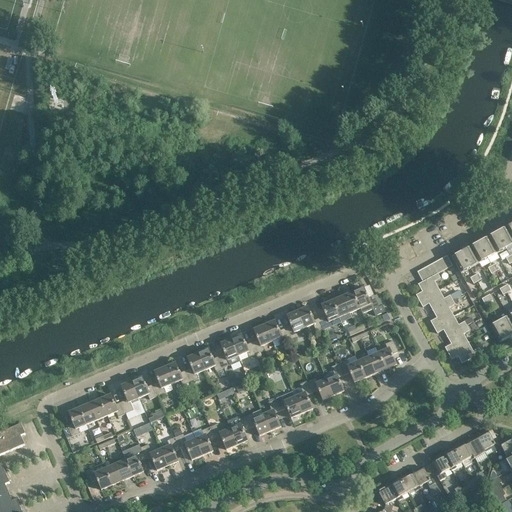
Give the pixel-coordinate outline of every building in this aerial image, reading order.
[(511,246),(511,238),(506,228),(497,233),(506,250),(511,246)] [(506,250),(497,233),(488,238),(497,255),(506,250)] [(497,255),(488,238),(479,243),(488,260),(497,255)] [(488,260),(479,243),(470,248),(479,265),(488,260)] [(479,265),(470,248),(461,253),(470,270),(479,265)] [(470,270),(461,253),(452,258),(461,275),(470,270)] [(453,266),(447,256),(442,259),(448,269),(453,266)] [(448,269),(442,259),(437,262),(443,272),(448,269)] [(443,272),(437,262),(432,265),(438,274),(443,272)] [(438,274),(432,265),(427,267),(433,277),(438,274)] [(433,277),(427,267),(422,270),(428,280),(433,277)] [(428,280),(422,270),(417,273),(423,283),(428,280)] [(438,274),(433,277),(428,280),(423,283),(418,285),(422,293),(416,296),(419,302),(440,291),(435,282),(441,279),(438,274)] [(364,288),(353,293),(360,310),(369,306),(371,311),(379,307),(374,296),(368,298),(364,288)] [(444,299),(440,291),(419,302),(422,308),(429,305),(433,312),(453,301),(450,296),(444,299)] [(460,291),(451,296),(453,300),(462,295),(460,291)] [(360,310),(353,293),(343,297),(350,314),(360,310)] [(350,314),(343,297),(332,302),(339,318),(350,314)] [(455,305),(453,301),(433,312),(437,319),(430,323),(434,329),(454,317),(449,308),(455,305)] [(339,318),(332,302),(321,306),(326,316),(320,319),(325,330),(333,327),(331,322),(339,318)] [(308,307),(298,312),(305,329),(313,325),(317,334),(325,330),(320,319),(314,321),(308,307)] [(305,329),(298,312),(287,317),(291,327),(285,329),(290,341),(298,337),(296,332),(305,329)] [(459,326),(454,317),(434,329),(437,334),(443,331),(447,338),(467,327),(465,323),(459,326)] [(511,336),(511,324),(508,317),(499,322),(508,339),(511,336)] [(275,322),(264,326),(272,343),(280,339),(282,344),(290,341),(285,329),(280,332),(275,322)] [(508,339),(499,322),(490,327),(499,344),(508,339)] [(272,343),(264,326),(254,331),(258,341),(252,343),(257,355),(265,351),(263,346),(272,343)] [(470,331),(467,327),(447,338),(451,345),(445,349),(448,355),(469,343),(464,335),(470,331)] [(242,336),(231,340),(238,357),(247,353),(249,358),(257,355),(252,343),(246,346),(242,336)] [(238,357),(231,340),(220,345),(225,355),(219,357),(224,369),(232,365),(230,361),(238,357)] [(387,350),(379,353),(386,370),(397,366),(393,355),(398,353),(393,341),(385,345),(387,350)] [(473,352),(469,343),(448,355),(451,361),(458,357),(462,365),(482,354),(479,349),(473,352)] [(209,350),(198,354),(205,371),(214,367),(216,372),(224,369),(219,357),(213,360),(209,350)] [(386,370),(379,353),(368,358),(376,375),(386,370)] [(205,371),(198,354),(187,359),(192,369),(186,371),(191,383),(199,379),(197,375),(205,371)] [(376,375),(368,358),(358,362),(365,379),(376,375)] [(349,366),(347,361),(339,364),(344,376),(350,373),(354,384),(365,379),(358,362),(349,366)] [(176,364),(165,368),(172,385),(181,381),(183,386),(191,383),(186,371),(180,374),(176,364)] [(344,376),(339,364),(331,368),(335,376),(327,380),(333,397),(344,392),(338,378),(344,376)] [(172,385),(165,368),(154,373),(159,383),(153,385),(158,397),(166,394),(164,389),(172,385)] [(143,378),(132,382),(139,399),(148,395),(150,400),(158,397),(153,385),(147,388),(143,378)] [(316,379),(308,382),(313,394),(318,391),(323,401),(333,397),(327,380),(318,384),(316,379)] [(139,399),(132,382),(121,387),(127,401),(121,403),(126,415),(134,411),(130,403),(139,399)] [(249,382),(243,385),(245,390),(251,387),(249,382)] [(313,394),(308,382),(300,385),(304,394),(295,398),(302,415),(313,410),(307,396),(313,394)] [(232,389),(226,391),(228,397),(235,394),(232,389)] [(111,396),(100,400),(107,417),(116,413),(118,418),(126,415),(121,403),(115,406),(111,396)] [(284,396),(276,400),(281,411),(287,409),(291,419),(302,415),(295,398),(286,401),(284,396)] [(107,417),(100,400),(90,405),(97,421),(107,417)] [(281,411),(276,400),(268,403),(272,412),(263,415),(270,432),(281,428),(275,414),(281,411)] [(97,421),(90,405),(79,409),(86,426),(97,421)] [(86,426),(79,409),(68,414),(73,424),(67,426),(72,438),(80,434),(78,429),(86,426)] [(253,414),(245,417),(249,429),(255,427),(259,437),(270,432),(263,415),(255,419),(253,414)] [(249,429),(245,417),(237,421),(239,426),(230,429),(237,446),(248,442),(244,432),(249,429)] [(22,427),(22,425),(1,434),(9,453),(25,446),(24,444),(21,437),(26,435),(22,427)] [(218,425),(210,428),(215,440),(220,437),(226,451),(237,446),(230,429),(222,433),(218,425)] [(180,428),(172,432),(175,438),(182,435),(180,428)] [(215,440),(210,428),(202,431),(204,436),(195,440),(202,457),(213,452),(209,442),(215,440)] [(488,431),(477,438),(484,451),(485,451),(486,453),(488,456),(494,453),(493,452),(496,453),(498,446),(496,445),(488,431)] [(0,457),(9,453),(1,434),(0,434),(0,457)] [(183,435),(175,438),(180,450),(186,447),(192,461),(202,457),(195,440),(187,443),(183,435)] [(180,450),(175,438),(167,442),(169,447),(161,450),(168,467),(179,462),(174,452),(180,450)] [(484,451),(477,438),(472,441),(473,443),(467,446),(475,459),(486,453),(485,451),(484,451)] [(511,440),(501,447),(498,446),(496,453),(499,454),(504,451),(507,458),(508,458),(511,455),(511,440)] [(149,445),(141,449),(145,460),(151,458),(157,472),(168,467),(161,450),(152,454),(149,445)] [(475,459),(467,446),(461,449),(460,447),(455,450),(462,464),(465,468),(471,465),(470,462),(475,459)] [(145,460),(141,449),(132,452),(135,457),(126,461),(133,477),(144,473),(140,463),(145,460)] [(462,464),(455,450),(444,456),(445,458),(451,470),(452,472),(457,469),(456,467),(462,464)] [(444,456),(433,462),(440,476),(437,477),(440,482),(446,478),(443,474),(451,470),(445,458),(444,456)] [(133,477),(126,461),(115,465),(123,482),(133,477)] [(103,465),(94,468),(86,472),(91,483),(97,481),(101,491),(112,486),(105,469),(103,465)] [(123,482),(115,465),(105,469),(112,486),(123,482)] [(430,481),(423,468),(412,474),(413,476),(419,487),(420,487),(427,483),(429,488),(436,484),(433,480),(430,481)] [(10,484),(6,475),(0,477),(0,498),(9,494),(5,486),(10,484)] [(413,476),(407,479),(406,477),(401,480),(408,493),(415,490),(416,492),(421,489),(420,487),(419,487),(413,476)] [(408,493),(401,480),(396,483),(397,485),(391,488),(397,500),(398,502),(403,499),(402,497),(408,493)] [(386,506),(385,509),(392,511),(393,508),(391,503),(397,500),(391,488),(390,486),(378,492),(386,506)] [(460,487),(454,490),(459,499),(465,496),(465,494),(464,494),(460,487)] [(13,502),(9,494),(0,498),(0,511),(15,511),(21,510),(17,501),(13,502)] [(502,505),(500,506),(503,511),(511,511),(511,507),(508,501),(506,502),(502,505)] [(435,502),(429,505),(432,511),(437,511),(440,511),(435,502)]
